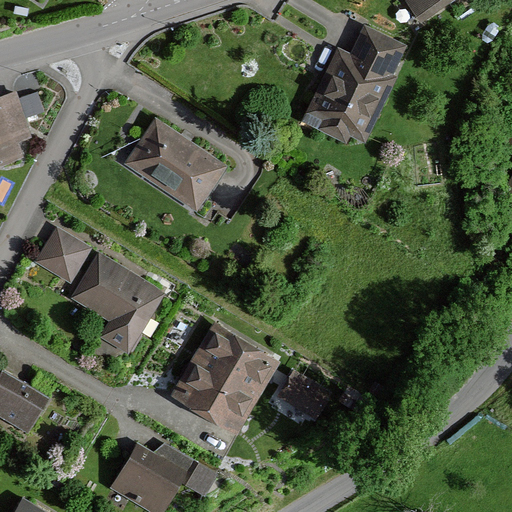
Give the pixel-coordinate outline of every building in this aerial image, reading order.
[(409,0),(408,1),(421,20),(449,0),(409,0)] [(388,77),(403,47),(365,29),(352,58),(339,52),(311,112),(326,119),(321,128),(345,140),(349,132),(363,139),(392,79),(388,77)] [(17,93),(0,99),(0,163),(22,156),(16,138),(30,133),(17,93)] [(195,207),(225,164),(157,116),(127,159),(195,207)] [(93,243),(60,224),(39,261),(72,280),(93,243)] [(132,346),(165,289),(98,250),(72,296),(112,319),(105,330),(132,346)] [(283,358),(216,320),(175,393),(242,430),(283,358)] [(297,368),(284,390),(317,409),(330,387),(297,368)] [(50,395),(5,369),(0,376),(0,411),(30,429),(50,395)] [(142,444),(116,487),(156,511),(167,511),(191,474),(142,444)] [(58,511),(28,494),(17,511),(58,511)]
